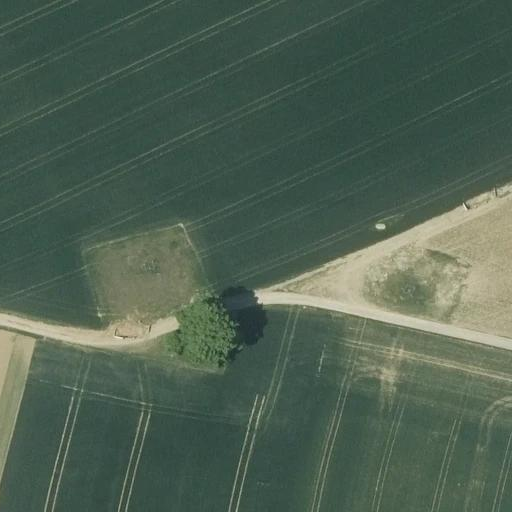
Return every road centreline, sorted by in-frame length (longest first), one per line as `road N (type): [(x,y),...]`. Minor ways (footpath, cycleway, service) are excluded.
road 1 (track): [(511,372),(344,327),(263,315),(146,364)]
road 2 (track): [(511,193),(263,315)]
road 3 (track): [(0,340),(64,361),(146,364)]
